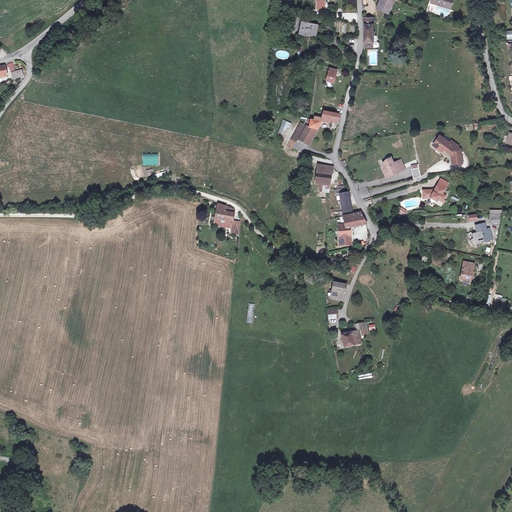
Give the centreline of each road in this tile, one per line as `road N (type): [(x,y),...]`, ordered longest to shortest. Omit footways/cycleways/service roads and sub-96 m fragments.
road 1 (track): [(250,220),(286,255),(316,262),(365,249),(395,229),(415,232),(416,287),(429,298),(511,316)]
road 2 (residential): [(359,0),(361,44),(336,151),(376,237),(341,318)]
road 3 (unclassified): [(473,0),(497,102),(511,119)]
